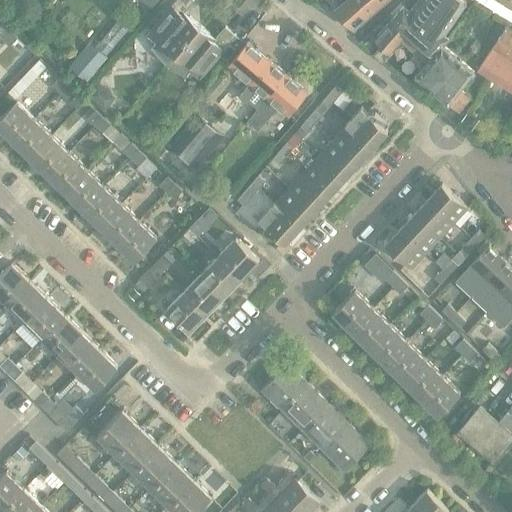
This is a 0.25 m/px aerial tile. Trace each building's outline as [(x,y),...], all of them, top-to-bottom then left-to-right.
[(177,0),(148,34),(157,41),(154,45),(154,48),(163,58),(168,63),(201,24),(186,11),(195,0),(177,0)] [(347,0),(337,8),(353,28),(385,0),(347,0)] [(400,41),(426,62),(441,44),(442,45),(447,37),(443,34),(466,2),(462,0),(418,0),(409,11),(403,7),(393,19),(409,31),(400,41)] [(375,39),(384,47),(377,54),(384,60),(400,41),(409,31),(393,19),(375,39)] [(0,24),(0,36),(2,38),(10,29),(2,22),(0,24)] [(478,69),(489,76),(494,69),(510,80),(511,81),(511,27),(507,25),(505,27),(497,23),(488,37),(496,41),(493,46),(478,69)] [(201,24),(168,63),(174,68),(187,74),(191,70),(200,78),(237,34),(227,25),(217,37),(201,24)] [(2,38),(10,45),(18,37),(10,29),(2,38)] [(272,60),(257,47),(250,42),(231,64),(239,70),(252,82),(253,82),(272,60)] [(89,43),(68,68),(86,83),(107,58),(89,43)] [(473,72),(442,45),(441,44),(426,62),(418,73),(416,76),(448,104),(449,103),(458,111),(470,97),(461,89),(473,72)] [(21,69),(36,54),(28,46),(20,55),(13,62),(21,69)] [(252,82),(237,99),(228,110),(236,117),(261,88),(269,96),(288,73),(272,60),(253,82),(252,82)] [(308,91),(288,73),(269,96),(249,119),(259,128),(280,104),(290,113),(308,91)] [(52,84),(59,92),(68,83),(60,76),(52,84)] [(68,83),(59,92),(67,99),(75,90),(68,83)] [(324,101),(316,109),(302,124),(309,130),(335,101),(343,107),(352,97),(338,84),(324,101)] [(88,93),(103,107),(110,98),(95,85),(88,93)] [(220,103),(228,110),(237,99),(229,92),(220,103)] [(0,116),(0,126),(13,139),(35,116),(17,99),(0,116)] [(387,127),(390,124),(377,112),(374,115),(364,105),(347,123),(350,125),(278,202),(276,201),(260,218),(271,228),(268,232),(281,244),(284,241),(285,242),(389,129),(387,127)] [(88,118),(95,125),(103,116),(96,109),(88,118)] [(468,112),(461,122),(472,130),(479,121),(468,112)] [(35,116),(13,139),(30,156),(53,133),(35,116)] [(95,125),(103,132),(110,139),(109,140),(112,142),(121,132),(103,116),(95,125)] [(53,133),(30,156),(48,173),(70,150),(53,133)] [(281,163),(295,147),(288,141),(274,158),(281,163)] [(124,150),(131,157),(139,149),(132,142),(124,150)] [(163,146),(157,154),(163,159),(169,151),(163,146)] [(139,149),(131,157),(139,165),(147,156),(139,149)] [(70,150),(48,173),(65,190),(87,167),(70,150)] [(87,167),(65,190),(82,207),(105,184),(87,167)] [(246,204),(266,180),(260,174),(239,198),(246,204)] [(160,184),(167,190),(175,182),(168,176),(160,184)] [(175,182),(167,190),(175,198),(183,190),(175,182)] [(428,198),(454,222),(468,207),(443,183),(428,198)] [(105,184),(82,207),(100,224),(122,201),(105,184)] [(414,213),(440,237),(454,222),(428,198),(414,213)] [(122,201),(100,224),(117,241),(139,218),(122,201)] [(401,227),(426,251),(440,237),(414,213),(401,227)] [(139,218),(117,241),(135,259),(157,236),(139,218)] [(191,227),(199,235),(206,228),(198,220),(191,227)] [(192,242),(199,235),(191,227),(184,235),(192,242)] [(412,267),(426,251),(401,227),(386,243),(412,267)] [(479,228),(470,238),(477,244),(485,234),(479,228)] [(220,255),(242,277),(260,259),(237,237),(220,255)] [(462,247),(468,253),(477,244),(470,238),(462,247)] [(455,281),(472,296),(505,260),(489,245),(455,281)] [(157,262),(165,270),(172,263),(164,255),(157,262)] [(202,272),(225,295),(242,277),(220,255),(202,272)] [(451,258),(443,267),(449,273),(458,264),(451,258)] [(511,266),(505,260),(472,296),(488,310),(511,284),(511,266)] [(13,261),(0,274),(0,293),(8,301),(30,278),(13,261)] [(149,270),(135,283),(144,291),(157,278),(165,270),(157,262),(149,270)] [(434,277),(441,283),(449,273),(443,267),(434,277)] [(385,278),(393,286),(401,278),(393,270),(385,278)] [(185,290),(208,312),(225,295),(202,272),(185,290)] [(30,278),(8,301),(26,318),(48,296),(30,278)] [(401,278),(393,286),(400,292),(408,284),(401,278)] [(511,284),(488,310),(504,326),(511,317),(511,284)] [(134,288),(129,294),(135,300),(140,294),(134,288)] [(332,312),(350,329),(373,306),(355,288),(332,312)] [(191,330),(208,312),(185,290),(168,308),(191,330)] [(48,296),(26,318),(43,335),(65,313),(48,296)] [(442,309),(451,318),(457,312),(448,303),(442,309)] [(420,312),(428,320),(436,312),(428,304),(420,312)] [(373,306),(350,329),(368,346),(391,323),(373,306)] [(457,312),(451,318),(460,327),(471,316),(464,309),(459,314),(457,312)] [(436,312),(428,320),(434,326),(443,318),(436,312)] [(65,313),(43,335),(61,353),(83,330),(65,313)] [(391,323),(368,346),(385,363),(408,340),(391,323)] [(83,330),(61,353),(78,370),(100,347),(83,330)] [(454,346),(462,354),(471,346),(463,338),(454,346)] [(408,340),(385,363),(402,380),(425,357),(408,340)] [(482,349),(491,357),(488,360),(492,365),(502,355),(498,351),(489,342),(482,349)] [(471,346),(462,354),(469,361),(478,352),(471,346)] [(100,347),(78,370),(96,387),(119,365),(100,347)] [(9,357),(0,365),(7,372),(16,363),(9,357)] [(425,357),(402,380),(420,397),(443,374),(425,357)] [(16,363),(7,372),(15,379),(23,371),(16,363)] [(261,389),(282,410),(308,384),(287,363),(261,389)] [(443,374),(420,397),(438,415),(461,392),(443,374)] [(308,384),(282,410),(303,430),(328,404),(308,384)] [(44,391),(35,399),(42,406),(51,398),(44,391)] [(42,406),(59,422),(67,431),(85,413),(76,404),(65,416),(55,407),(58,404),(51,398),(42,406)] [(328,404),(303,430),(323,450),(349,424),(328,404)] [(493,460),(511,437),(511,408),(510,407),(498,422),(480,406),(459,431),(493,460)] [(97,434),(115,452),(141,427),(122,408),(97,434)] [(349,424),(323,450),(344,471),(370,444),(349,424)] [(141,427),(115,452),(133,470),(158,444),(141,427)] [(30,446),(48,463),(54,457),(36,440),(30,446)] [(57,452),(69,464),(87,481),(95,472),(77,455),(66,444),(57,452)] [(158,444),(133,470),(151,487),(176,462),(158,444)] [(21,445),(13,454),(19,460),(28,451),(21,445)] [(311,449),(305,456),(311,461),(317,455),(311,449)] [(48,463),(65,480),(71,474),(54,457),(48,463)] [(160,511),(168,505),(194,480),(176,462),(142,496),(158,511),(160,511)] [(0,511),(23,488),(5,471),(0,476),(0,511)] [(87,481),(105,499),(113,490),(95,472),(87,481)] [(268,492),(288,511),(309,511),(319,502),(295,479),(288,472),(276,485),(268,478),(267,479),(261,485),(268,492)] [(65,480),(83,497),(89,491),(71,474),(65,480)] [(194,480),(168,505),(175,511),(197,511),(212,498),(194,480)] [(23,488),(0,511),(34,511),(41,505),(23,488)] [(410,507),(415,511),(449,511),(450,511),(427,489),(410,507)] [(105,499),(118,511),(125,511),(131,507),(113,490),(105,499)] [(83,497),(97,511),(102,511),(106,508),(89,491),(83,497)] [(249,511),(288,511),(268,492),(256,505),(249,498),(243,504),(250,511),(249,511)]
